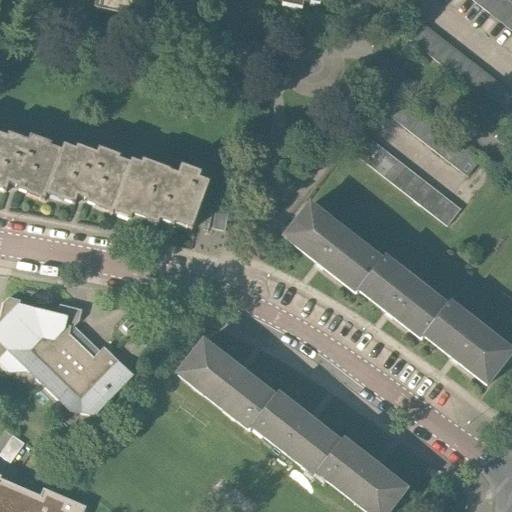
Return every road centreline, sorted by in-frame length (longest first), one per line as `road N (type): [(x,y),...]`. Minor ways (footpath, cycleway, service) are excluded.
road 1 (residential): [(0,243),(212,286),(294,326),(511,478)]
road 2 (unknown): [(212,286),(352,120),(440,189)]
